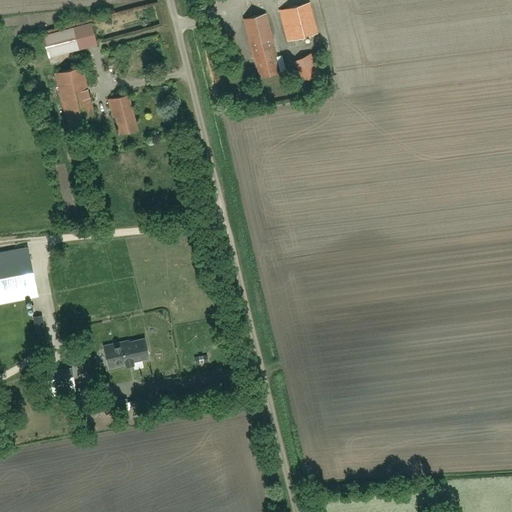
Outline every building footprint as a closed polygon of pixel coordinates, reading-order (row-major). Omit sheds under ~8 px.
[(279,11),(286,43),(318,36),(311,4),(279,11)] [(264,14),(243,19),(259,80),(285,72),(281,57),(277,58),(264,14)] [(42,38),(47,57),(96,45),(91,25),(42,38)] [(310,55),(292,64),(302,83),(319,74),(310,55)] [(82,69),(54,76),(65,123),(93,117),(82,69)] [(129,96),(107,101),(116,136),(137,131),(129,96)] [(0,254),(0,303),(35,297),(27,249),(0,254)] [(0,324),(0,350),(44,343),(40,317),(0,324)] [(104,342),(109,369),(150,362),(145,335),(104,342)] [(41,372),(44,388),(75,383),(73,367),(41,372)] [(115,402),(116,413),(150,408),(148,397),(115,402)]
